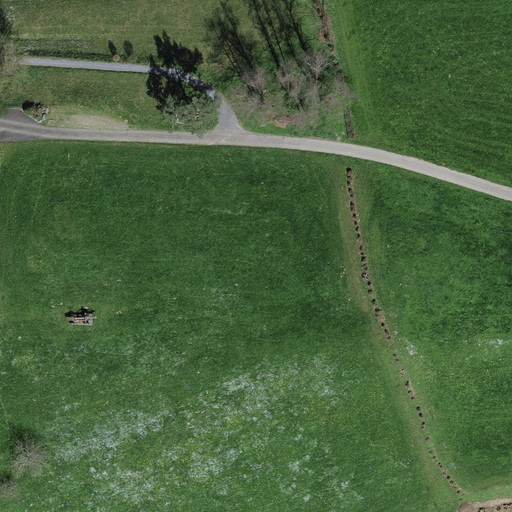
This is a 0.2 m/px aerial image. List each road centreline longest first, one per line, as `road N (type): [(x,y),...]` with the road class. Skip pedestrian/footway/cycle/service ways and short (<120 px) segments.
road 1 (track): [(511,199),(388,162),(224,140)]
road 2 (track): [(224,140),(0,136)]
